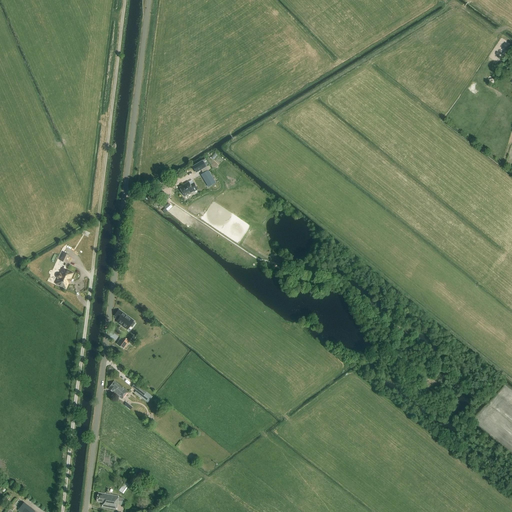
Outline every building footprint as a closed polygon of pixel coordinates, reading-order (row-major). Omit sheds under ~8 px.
[(208,165),(205,159),(192,167),(196,173),(208,165)] [(208,187),(214,183),(207,171),(201,174),(208,187)] [(184,196),(187,194),(188,195),(190,193),(193,191),(194,192),(197,190),(193,183),(190,185),(188,183),(179,188),(180,189),(179,190),(181,193),(182,193),(184,196)] [(66,264),(70,256),(64,253),(60,261),(66,264)] [(61,275),(60,274),(59,274),(58,274),(58,275),(57,275),(57,276),(57,277),(57,278),(58,278),(58,279),(61,280),(59,285),(66,288),(68,283),(69,284),(71,279),(70,279),(73,274),(63,270),(61,275)] [(118,312),(113,318),(115,319),(114,320),(117,322),(115,324),(120,327),(121,328),(126,332),(132,322),(127,319),(125,318),(126,317),(118,312)] [(122,337),(116,345),(123,350),(129,342),(122,337)] [(113,394),(114,393),(122,399),(128,392),(114,381),(110,387),(108,390),(113,394)] [(143,396),(141,398),(147,403),(152,397),(135,382),(131,387),(143,396)] [(129,485),(124,482),(118,490),(123,493),(129,485)] [(118,496),(98,493),(97,502),(102,503),(102,507),(116,509),(117,504),(121,505),(122,505),(122,504),(123,504),(124,503),(124,502),(124,501),(124,500),(123,499),(123,498),(122,498),(118,497),(118,496)] [(23,503),(19,508),(18,510),(20,511),(35,511),(23,503)]
